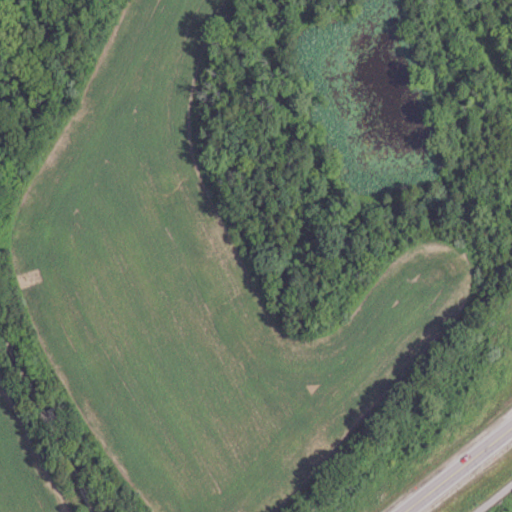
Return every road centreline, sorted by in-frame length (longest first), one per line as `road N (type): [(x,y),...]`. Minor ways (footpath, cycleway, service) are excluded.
road 1 (residential): [(93,511),(0,328)]
road 2 (primary): [(401,511),(511,425)]
